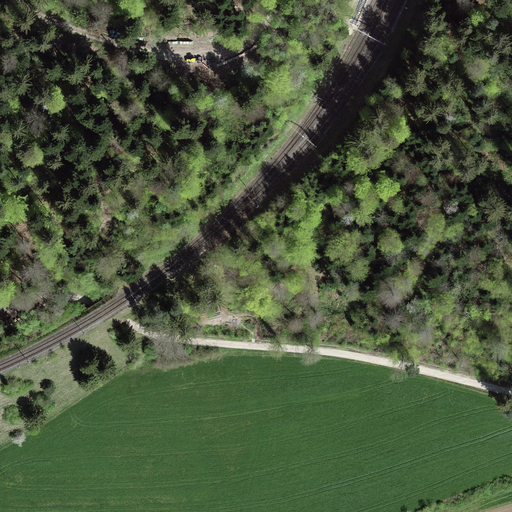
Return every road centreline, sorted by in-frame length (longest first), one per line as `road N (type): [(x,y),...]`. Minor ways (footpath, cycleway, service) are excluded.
road 1 (track): [(0,299),(61,295),(167,337),(374,355),(511,388)]
road 2 (track): [(17,0),(79,31),(189,59),(254,37),(271,0)]
